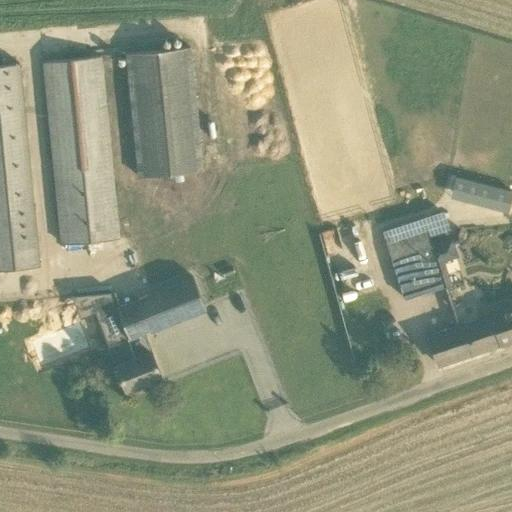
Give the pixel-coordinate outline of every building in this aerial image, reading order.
[(191,47),(127,53),(138,176),(204,170),(191,47)] [(100,55),(42,61),(60,244),(119,238),(100,55)] [(0,269),(41,266),(21,63),(0,65),(0,269)] [(511,190),(456,176),(452,193),(509,207),(511,195),(511,190)] [(313,201),(324,236),(322,236),(336,280),(373,268),(372,265),(391,259),(404,296),(442,283),(444,290),(449,288),(453,287),(445,261),(459,256),(455,242),(460,240),(458,236),(447,239),(447,236),(430,241),(422,217),(382,230),(384,238),(375,241),(375,240),(365,243),(359,226),(362,225),(351,189),(313,201)] [(127,390),(162,376),(145,330),(204,308),(195,284),(106,318),(113,338),(127,333),(136,357),(117,364),(127,390)] [(511,297),(482,307),(485,318),(429,337),(438,365),(511,340),(511,297)] [(368,316),(350,320),(360,355),(392,346),(385,320),(370,324),(368,316)]
